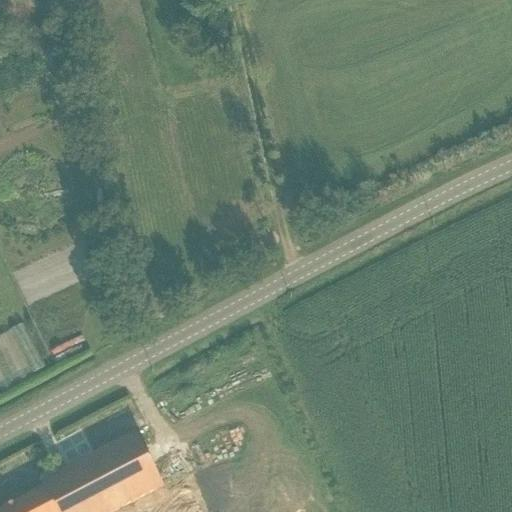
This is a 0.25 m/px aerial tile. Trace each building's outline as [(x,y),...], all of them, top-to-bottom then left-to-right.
[(60,44),(36,47),(41,79),(54,77),(50,53),(61,52),(60,44)] [(24,74),(38,73),(36,55),(22,55),(24,74)] [(65,320),(31,328),(39,359),(73,350),(65,320)] [(206,503),(219,496),(187,431),(173,438),(206,503)] [(42,488),(0,509),(0,511),(110,511),(161,486),(133,433),(39,482),(42,488)]
